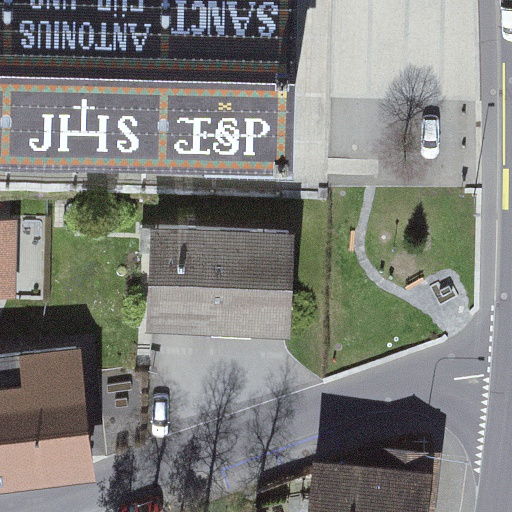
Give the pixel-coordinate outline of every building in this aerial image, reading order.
[(0,0),(0,134),(284,141),(286,0),(0,0)] [(40,221),(0,220),(0,295),(37,297),(40,221)] [(296,230),(150,225),(146,330),(291,336),(296,230)] [(0,487),(96,477),(80,345),(0,354),(0,487)] [(371,466),(316,459),(308,511),(428,511),(436,458),(373,449),(371,466)]
